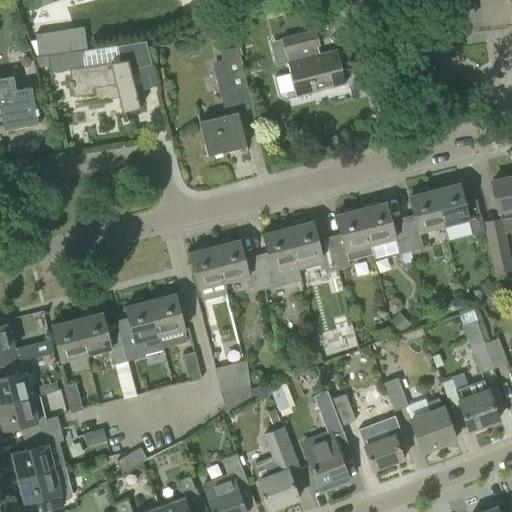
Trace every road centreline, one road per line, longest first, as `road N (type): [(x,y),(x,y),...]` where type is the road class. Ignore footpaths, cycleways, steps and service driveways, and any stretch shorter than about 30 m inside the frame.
road 1 (residential): [(173,218),(511,130)]
road 2 (residential): [(0,178),(153,161),(173,218)]
road 3 (residential): [(511,130),(497,91),(368,0)]
road 4 (residential): [(0,263),(173,218)]
road 5 (residential): [(369,511),(511,457)]
